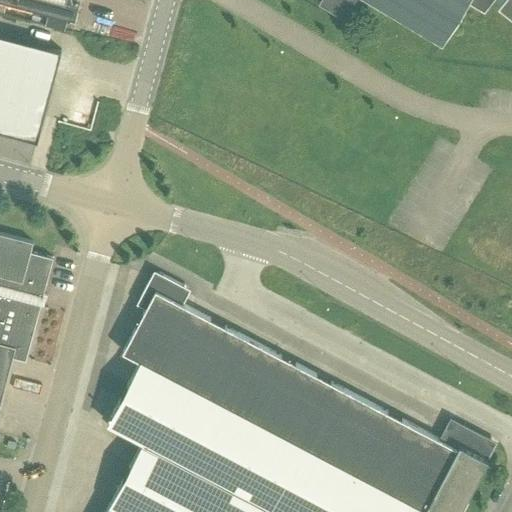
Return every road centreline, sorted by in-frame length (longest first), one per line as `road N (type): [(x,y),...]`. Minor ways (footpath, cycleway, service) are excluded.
road 1 (residential): [(113,204),(274,250),(511,377)]
road 2 (residential): [(26,511),(113,204)]
road 3 (residential): [(113,204),(167,0)]
